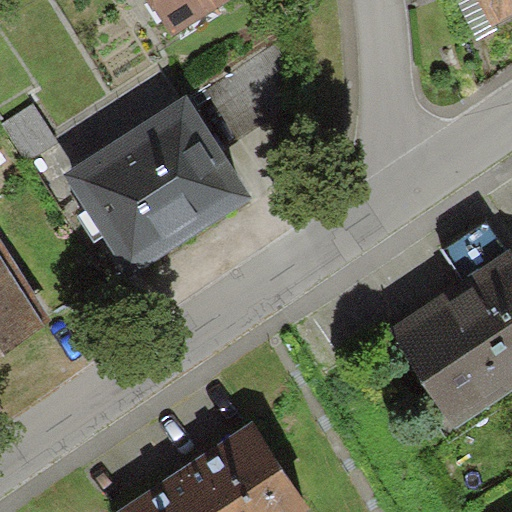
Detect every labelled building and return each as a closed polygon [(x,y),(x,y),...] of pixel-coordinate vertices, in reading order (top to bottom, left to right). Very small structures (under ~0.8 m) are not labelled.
[(158,0),(167,12),(184,0),(204,0),(208,5),(215,0),(158,0)] [(511,13),(511,0),(478,0),(492,25),(511,13)] [(29,86),(0,104),(0,116),(17,143),(52,121),(29,86)] [(239,173),(182,87),(69,160),(126,247),(239,173)] [(463,264),(393,311),(453,400),(511,360),(511,251),(480,204),(440,231),(463,264)] [(0,326),(35,304),(0,247),(0,326)] [(258,511),(302,484),(253,408),(110,501),(117,511),(258,511)]
